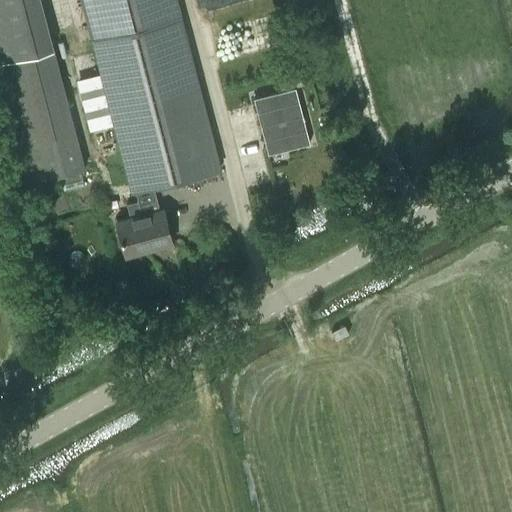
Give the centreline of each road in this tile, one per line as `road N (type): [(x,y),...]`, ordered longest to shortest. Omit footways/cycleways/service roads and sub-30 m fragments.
road 1 (unclassified): [(0,454),(511,167)]
road 2 (track): [(249,222),(190,0)]
